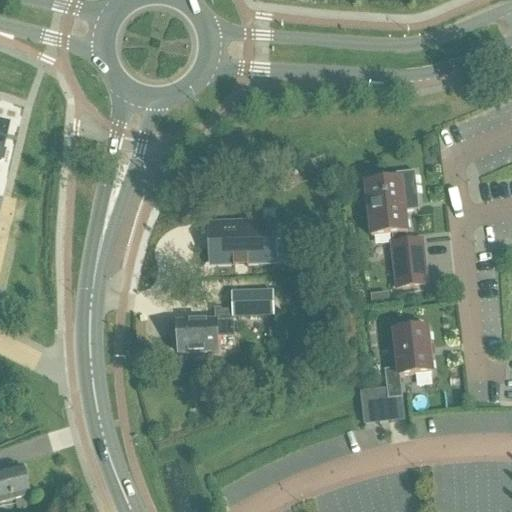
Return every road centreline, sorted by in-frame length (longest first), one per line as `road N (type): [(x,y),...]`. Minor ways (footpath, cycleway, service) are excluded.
road 1 (tertiary): [(203,67),(408,76),(444,71),(511,42)]
road 2 (tertiary): [(511,6),(416,45),(207,34)]
road 3 (secondary): [(120,83),(96,256)]
road 4 (secondary): [(96,256),(162,97)]
road 5 (secondary): [(131,511),(92,371)]
